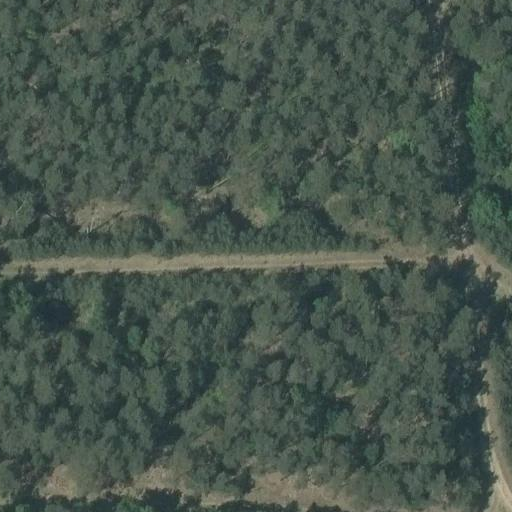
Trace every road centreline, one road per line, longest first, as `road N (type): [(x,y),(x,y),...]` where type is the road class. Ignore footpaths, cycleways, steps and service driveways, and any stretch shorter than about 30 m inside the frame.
road 1 (track): [(430,0),(479,417),(494,491),(509,511)]
road 2 (track): [(0,275),(462,262),(511,292)]
road 3 (track): [(6,511),(249,511)]
